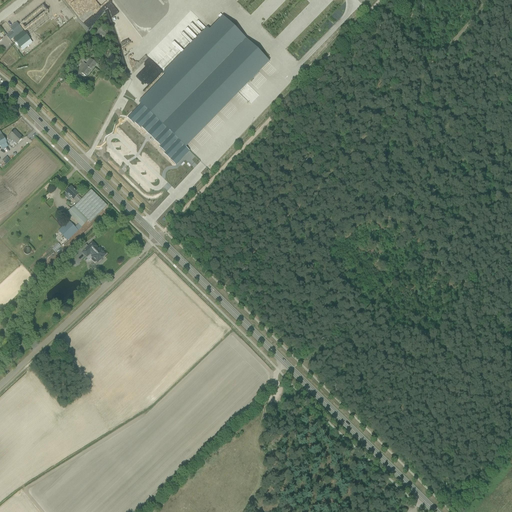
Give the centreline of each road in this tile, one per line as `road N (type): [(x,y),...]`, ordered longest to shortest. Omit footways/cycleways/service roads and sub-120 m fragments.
road 1 (track): [(490,0),(223,289)]
road 2 (secondary): [(435,511),(156,237)]
road 3 (track): [(156,237),(380,0)]
road 4 (secondary): [(156,237),(0,82)]
road 5 (unclassified): [(156,237),(0,384)]
